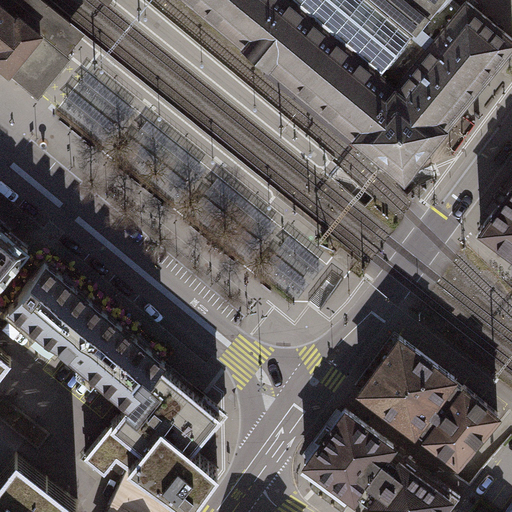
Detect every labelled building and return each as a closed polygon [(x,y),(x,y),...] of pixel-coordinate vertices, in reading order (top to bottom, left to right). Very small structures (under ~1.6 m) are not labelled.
[(86,34),(43,0),(0,0),(0,3),(19,18),(21,15),(48,36),(47,38),(68,56),(86,34)] [(511,38),(478,10),(465,0),(197,0),(404,171),(511,40),(511,38)] [(40,99),(73,60),(68,56),(47,38),(48,36),(21,15),(19,18),(0,3),(0,70),(12,80),(14,78),(40,99)] [(138,112),(88,74),(62,108),(111,146),(138,112)] [(511,188),(483,228),(511,249),(511,188)] [(0,292),(30,255),(0,230),(0,292)] [(159,354),(38,255),(0,301),(0,303),(122,400),(159,354)] [(459,473),(502,413),(399,339),(356,399),(459,473)] [(0,369),(12,353),(0,343),(0,369)] [(224,407),(159,354),(122,400),(82,450),(101,465),(105,468),(120,450),(130,457),(182,499),(191,506),(219,471),(191,448),(224,407)] [(448,511),(460,496),(345,413),(304,469),(363,511),(448,511)] [(0,511),(68,511),(78,499),(17,452),(0,473),(0,511)] [(173,511),(182,499),(130,457),(103,511),(173,511)]
